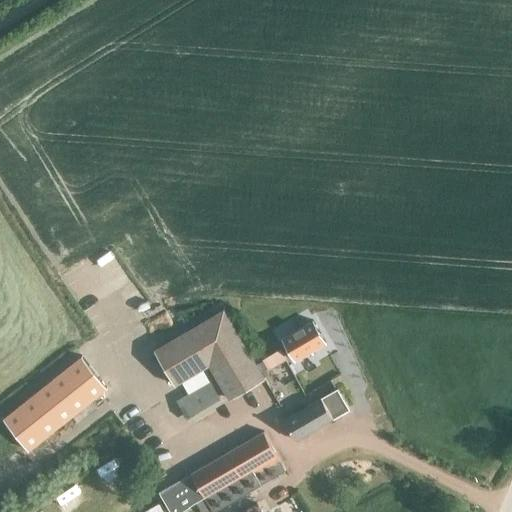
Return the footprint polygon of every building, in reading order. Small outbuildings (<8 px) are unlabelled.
[(224,308),(154,349),(175,384),(209,364),(210,365),(230,399),(265,378),(244,343),(224,308)] [(313,329),(283,347),(295,367),(325,349),(313,329)] [(28,450),(107,387),(81,355),(3,418),(28,450)] [(209,381),(177,400),(187,417),(219,399),(209,381)] [(285,418),(297,439),(350,408),(338,387),(285,418)] [(287,468),(265,430),(192,471),(195,477),(164,495),(173,511),(175,511),(198,499),(197,498),(205,494),(214,510),(287,468)]
